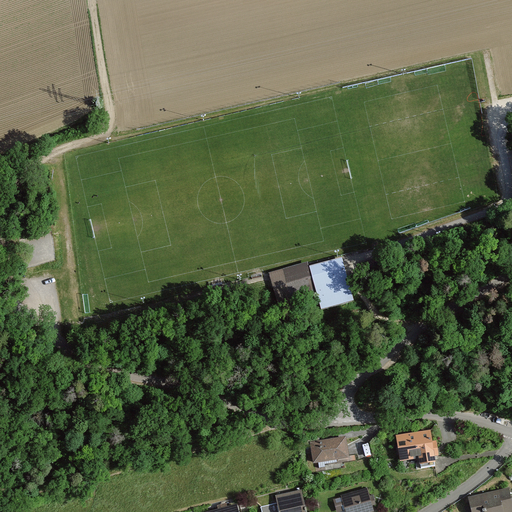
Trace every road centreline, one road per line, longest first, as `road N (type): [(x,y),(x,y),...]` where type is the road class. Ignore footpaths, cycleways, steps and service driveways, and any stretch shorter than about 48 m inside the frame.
road 1 (residential): [(0,296),(26,295),(60,342),(107,370),(296,425),(351,426)]
road 2 (track): [(0,490),(42,491),(296,425)]
road 3 (track): [(0,202),(22,170),(111,132),(93,0)]
road 4 (unclassified): [(351,426),(349,394),(380,358),(511,267)]
road 5 (residential): [(351,426),(457,421),(511,429)]
